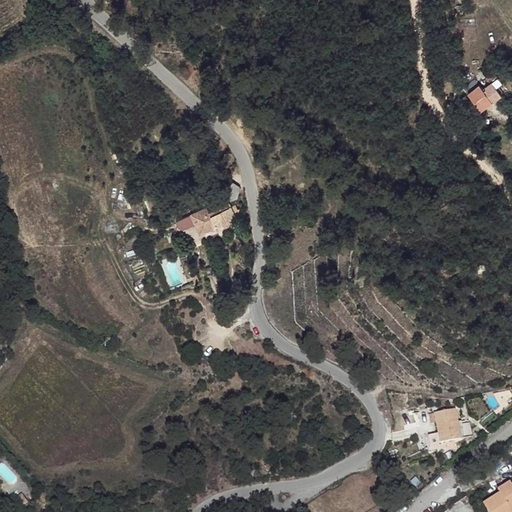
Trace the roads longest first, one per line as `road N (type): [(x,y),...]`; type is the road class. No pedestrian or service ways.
road 1 (tertiary): [(81,0),(231,140),(255,217),(260,320),(371,406),(376,437),(367,450),(303,485)]
road 2 (track): [(417,0),(444,119),(511,195)]
road 3 (unclassified): [(511,425),(410,511)]
